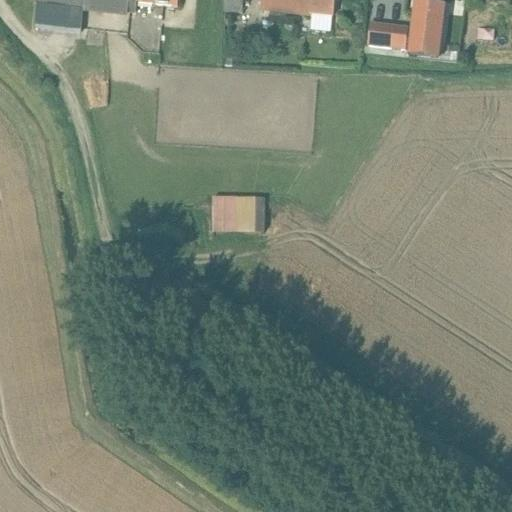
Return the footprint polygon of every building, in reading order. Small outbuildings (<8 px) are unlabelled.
[(80,34),(82,14),(126,19),(127,12),(137,13),(138,5),(179,9),(179,0),(37,0),(37,4),(35,29),(80,34)] [(225,0),(224,14),(243,15),(243,0),(225,0)] [(331,18),(333,18),(334,0),(262,0),(261,11),(311,16),(310,30),(330,32),(331,18)] [(409,46),(408,58),(439,61),(445,6),(414,3),(410,38),(409,46)] [(292,40),(295,20),(269,17),(267,37),(292,40)] [(370,25),(368,47),(405,52),(406,46),(409,46),(410,38),(406,38),(407,30),(370,25)] [(478,30),(478,42),(493,42),(494,31),(478,30)] [(212,197),(212,222),(212,233),(251,234),(264,234),(264,197),(212,197)]
